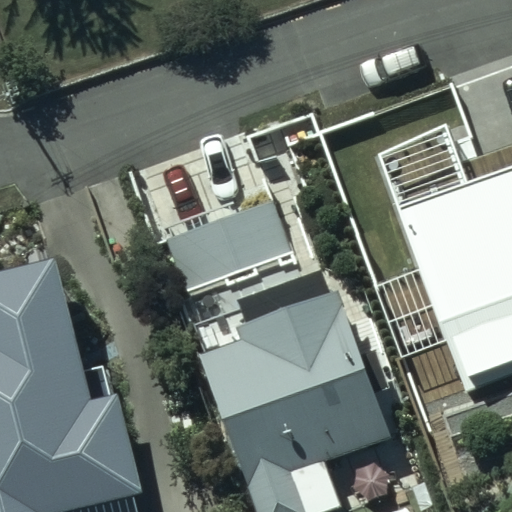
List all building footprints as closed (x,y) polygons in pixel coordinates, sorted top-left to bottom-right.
[(511,20),(468,36),(495,116),(511,110),(511,20)] [(67,182),(86,249),(148,232),(129,165),(67,182)] [(511,186),(508,176),(379,222),(441,395),(511,369),(511,235),(507,221),(511,219),(511,186)] [(279,193),(168,235),(187,287),(298,245),(279,193)] [(0,511),(84,511),(136,499),(112,404),(90,410),(51,263),(0,276),(0,511)] [(316,272),(195,316),(208,353),(197,357),(254,511),(313,511),(343,501),(327,458),(394,434),(340,288),(324,294),(316,272)]
